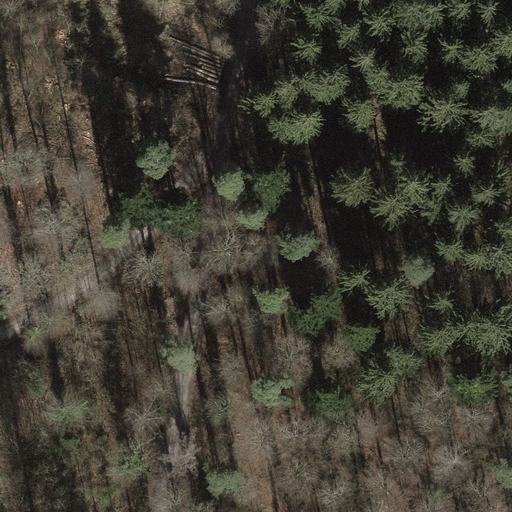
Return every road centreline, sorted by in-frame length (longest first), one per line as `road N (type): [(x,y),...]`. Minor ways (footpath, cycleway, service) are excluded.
road 1 (track): [(252,0),(162,511)]
road 2 (track): [(227,131),(180,196),(117,257),(0,335)]
